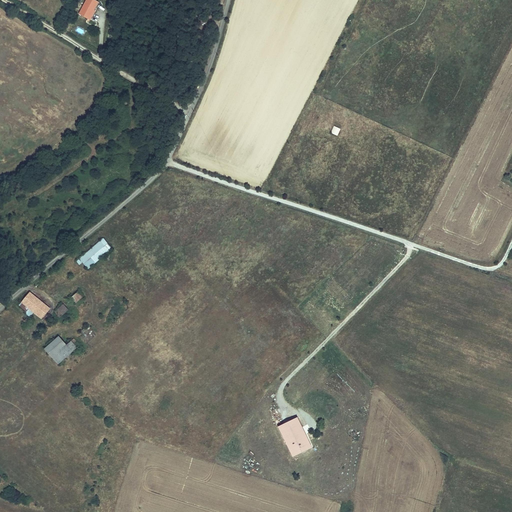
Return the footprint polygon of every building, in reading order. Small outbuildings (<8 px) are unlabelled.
[(94,10),(98,2),(95,0),(86,0),(79,14),(88,19),(93,9),(94,10)] [(334,125),(330,133),(337,136),(341,129),(334,125)] [(103,238),(76,260),(81,265),(84,263),(89,269),(113,249),(103,238)] [(32,292),(20,306),(29,313),(32,309),(43,319),(52,309),(32,292)] [(66,303),(77,316),(84,310),(73,297),(66,303)] [(68,310),(64,304),(54,312),(58,317),(68,310)] [(45,349),(52,357),(67,344),(60,336),(45,349)] [(67,344),(52,357),(57,363),(79,345),(76,342),(78,341),(75,337),(67,344)] [(293,456),(311,447),(297,418),(279,427),(293,456)]
